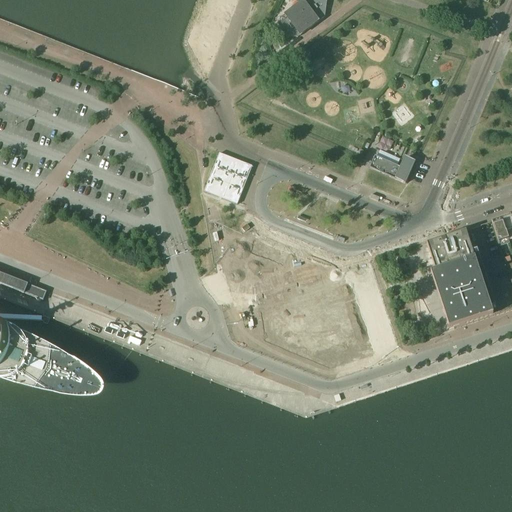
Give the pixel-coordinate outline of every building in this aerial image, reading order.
[(304,0),(301,3),(281,17),(279,35),(297,38),(322,19),(324,17),(326,0),(304,0)] [(197,190),(190,207),(230,223),(235,208),(252,167),(219,154),(204,193),(202,192),(197,190)] [(374,156),(371,165),(369,168),(405,184),(415,162),(406,158),(401,168),(374,156)] [(511,239),(511,225),(509,217),(501,220),(508,241),(511,239)] [(509,244),(508,241),(501,220),(491,223),(499,247),(509,244)] [(465,231),(426,244),(435,272),(430,273),(448,330),(453,328),(493,315),(490,308),(494,307),(475,250),(472,251),(465,231)] [(0,274),(0,285),(43,302),(46,292),(0,274)] [(0,382),(26,390),(63,399),(88,401),(99,399),(104,394),(103,385),(96,377),(77,363),(41,342),(10,326),(0,321),(0,382)]
